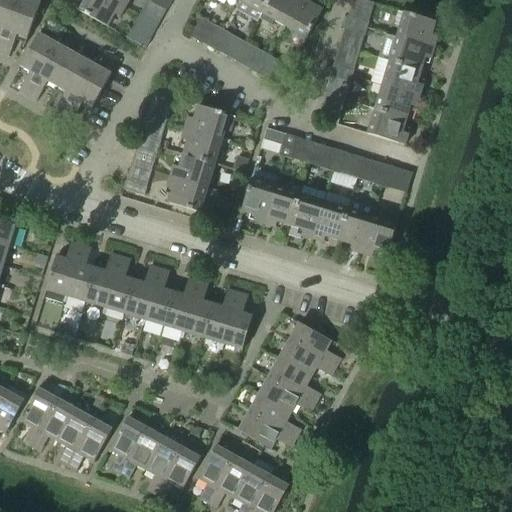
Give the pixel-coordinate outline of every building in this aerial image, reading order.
[(0,0),(0,54),(1,55),(21,0),(0,0)] [(29,40),(42,5),(29,0),(21,0),(1,55),(10,58),(18,36),(29,40)] [(111,28),(123,6),(113,0),(87,0),(81,12),(111,28)] [(169,11),(175,0),(163,0),(160,6),(169,11)] [(266,16),(274,0),(245,0),(243,3),(240,1),(235,10),(257,22),(262,13),(266,16)] [(287,27),(302,0),(274,0),(266,16),(287,27)] [(309,40),(325,11),(305,0),(302,0),(287,27),(309,40)] [(431,47),(438,24),(405,14),(398,38),(431,47)] [(357,32),(361,20),(350,16),(346,29),(357,32)] [(367,35),(371,22),(361,20),(357,32),(367,35)] [(227,45),(232,35),(221,28),(215,39),(227,45)] [(149,49),(153,42),(134,31),(129,39),(149,49)] [(33,74),(51,41),(40,35),(22,68),(31,73),(33,74)] [(424,72),(431,47),(398,38),(391,62),(424,72)] [(221,54),(227,45),(215,39),(210,48),(221,54)] [(32,99),(61,47),(51,41),(33,74),(31,73),(20,93),(32,99)] [(53,85),(71,52),(61,47),(32,99),(37,103),(49,82),(53,85)] [(63,90),(81,58),(71,52),(53,85),(63,90)] [(271,69),(276,60),(265,53),(260,62),(271,69)] [(62,117),(92,64),(81,58),(63,90),(67,92),(55,113),(62,117)] [(265,79),(271,69),(260,62),(254,72),(265,79)] [(416,96),(424,72),(391,62),(384,86),(416,96)] [(73,122),(84,102),(102,69),(92,64),(62,117),(73,122)] [(342,82),(346,68),(335,65),(331,78),(342,82)] [(352,84),(356,71),(346,68),(342,82),(352,84)] [(94,108),(112,75),(102,69),(84,102),(94,108)] [(409,120),(416,96),(384,86),(377,110),(409,120)] [(174,109),(177,101),(155,94),(153,103),(174,109)] [(225,142),(232,117),(201,108),(193,133),(225,142)] [(402,145),(409,120),(377,110),(369,136),(402,145)] [(340,127),(340,126),(342,118),(322,112),(319,120),(340,127)] [(217,167),(225,142),(193,133),(186,157),(217,167)] [(150,152),(154,139),(143,136),(139,149),(150,152)] [(296,149),(299,139),(287,136),(284,146),(296,149)] [(160,155),(164,142),(154,139),(150,152),(160,155)] [(293,160),(296,149),(284,146),(280,157),(293,160)] [(345,165),(348,154),(336,151),(332,161),(345,165)] [(210,190),(217,167),(186,157),(178,180),(210,190)] [(238,158),(235,170),(246,173),(250,162),(238,158)] [(342,175),(345,165),(332,161),(329,171),(342,175)] [(393,179),(396,168),(384,164),(380,175),(393,179)] [(269,221),(278,189),(275,188),(279,177),(257,170),(253,181),(244,213),(269,221)] [(390,189),(393,179),(380,175),(377,186),(390,189)] [(202,215),(210,190),(178,180),(171,206),(202,215)] [(147,198),(149,190),(128,183),(126,192),(147,198)] [(293,228),(303,196),(278,189),(269,221),(293,228)] [(317,235),(327,203),(303,196),(293,228),(317,235)] [(341,243),(351,211),(327,203),(317,235),(341,243)] [(365,250),(375,218),(351,211),(341,243),(365,250)] [(390,257),(399,225),(375,218),(365,250),(390,257)] [(16,227),(0,221),(0,243),(10,247),(16,227)] [(0,264),(4,266),(10,247),(0,243),(0,264)] [(68,297),(84,246),(74,243),(69,260),(58,257),(48,291),(68,297)] [(88,303),(98,268),(88,266),(93,249),(84,246),(68,297),(88,303)] [(107,309),(123,257),(113,254),(108,271),(98,268),(88,303),(107,309)] [(45,267),(48,258),(38,255),(35,264),(45,267)] [(127,315),(137,280),(127,277),(133,260),(123,257),(107,309),(127,315)] [(146,321),(162,268),(152,265),(147,283),(137,280),(127,315),(146,321)] [(166,326),(176,292),(167,289),(172,271),(162,268),(146,321),(166,326)] [(185,332),(201,280),(191,277),(186,295),(176,292),(166,326),(185,332)] [(204,338),(215,304),(205,301),(211,283),(201,280),(185,332),(204,338)] [(224,344),(240,292),(230,289),(224,307),(215,304),(204,338),(224,344)] [(244,350),(255,316),(245,313),(250,295),(240,292),(224,344),(244,350)] [(337,368),(342,359),(328,351),(333,341),(301,323),(291,342),(337,368)] [(60,325),(58,333),(70,336),(72,328),(60,325)] [(332,377),(337,368),(291,342),(281,359),(313,378),(318,369),(332,377)] [(124,343),(121,353),(132,356),(135,347),(124,343)] [(317,403),(321,395),(308,388),(313,378),(281,359),(271,377),(317,403)] [(312,413),(317,403),(271,377),(261,395),(293,413),(298,405),(312,413)] [(60,397),(65,387),(59,384),(54,393),(60,397)] [(34,447),(60,400),(42,389),(23,422),(33,427),(25,442),(34,447)] [(0,430),(7,435),(25,402),(7,392),(0,404),(0,430)] [(297,439),(302,430),(288,422),(293,413),(261,395),(251,413),(297,439)] [(59,442),(77,410),(60,400),(34,447),(42,452),(51,437),(59,442)] [(68,466),(95,420),(77,410),(59,442),(68,447),(60,462),(68,466)] [(292,448),(297,439),(251,413),(240,431),(272,449),(277,440),(292,448)] [(122,475),(148,428),(130,419),(112,451),(122,456),(114,470),(122,475)] [(96,463),(114,431),(95,420),(68,466),(78,471),(86,457),(96,463)] [(148,470),(165,438),(148,428),(122,475),(131,480),(139,465),(148,470)] [(149,490),(157,495),(183,448),(165,438),(148,470),(157,476),(149,490)] [(210,504),(236,457),(218,447),(200,480),(209,485),(201,499),(210,504)] [(157,495),(166,500),(175,485),(184,490),(202,459),(183,448),(157,495)] [(235,499),(253,466),(236,457),(210,504),(219,509),(227,494),(235,499)] [(274,469),(257,459),(253,466),(235,499),(245,504),(239,511),(251,511),(271,477),(270,476),(274,469)] [(276,511),(290,487),(271,477),(251,511),(276,511)]
